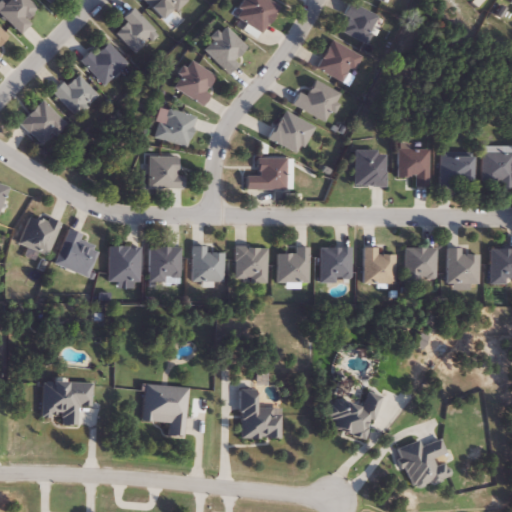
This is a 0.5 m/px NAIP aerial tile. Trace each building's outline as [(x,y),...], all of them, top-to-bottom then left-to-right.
[(15,35),(0,20),(0,1),(1,0),(21,0),(30,9),(22,18),(27,23),(15,35)] [(134,0),(182,0),(183,1),(171,12),(167,8),(154,20),(134,0)] [(226,16),(234,0),(261,0),(272,6),(257,33),(226,16)] [(332,31),(343,4),(372,15),(362,43),(332,31)] [(150,35),(130,55),(104,29),(125,9),(150,35)] [(221,76),(194,50),(217,27),(239,49),(228,60),(232,64),(221,76)] [(76,63),(97,41),(120,64),(98,86),(76,63)] [(341,85),(311,69),(325,41),(356,57),(341,85)] [(203,96),(196,108),(162,87),(179,61),(205,77),(196,92),(203,96)] [(91,98),(69,117),(47,92),(68,73),(91,98)] [(334,95),(320,123),(288,106),(302,78),(334,95)] [(13,124),(35,101),(60,124),(38,147),(13,124)] [(182,147),(146,140),(152,109),(188,117),(182,147)] [(261,140),(274,111),(307,127),(293,156),(261,140)] [(505,147),(505,187),(474,187),(474,147),(505,147)] [(389,178),(389,150),(422,150),(422,188),(404,188),(404,178),(389,178)] [(345,187),(345,152),(378,152),(378,187),(345,187)] [(432,154),(463,154),(463,184),(432,184),(432,154)] [(139,190),(139,158),(169,158),(169,176),(178,176),(178,190),(139,190)] [(240,177),(250,177),(250,159),(285,159),(285,191),(240,191),(240,177)] [(16,246),(30,213),(57,225),(43,257),(16,246)] [(49,264),(63,232),(93,245),(79,277),(49,264)] [(133,284),(101,284),(102,247),(133,248),(133,284)] [(142,282),(142,248),(176,248),(176,282),(142,282)] [(187,283),(187,248),(201,248),(201,254),(222,254),(222,283),(187,283)] [(263,283),(230,283),(230,248),(263,248),(263,283)] [(274,284),(274,256),(289,256),(289,248),(304,248),(304,284),(274,284)] [(314,248),(345,248),(345,283),(314,283),(314,248)] [(357,285),(357,249),(370,249),(370,256),(389,256),(389,285),(357,285)] [(431,249),(431,284),(398,284),(398,249),(431,249)] [(475,256),(475,285),(442,285),(442,250),(458,250),(458,256),(475,256)] [(483,250),(511,250),(511,284),(483,284),(483,250)] [(38,418),(37,383),(77,382),(78,426),(52,427),(52,418),(38,418)] [(162,437),(162,424),(138,424),(138,386),(182,387),(181,438),(162,437)] [(235,392),(252,392),(252,408),(276,408),(276,439),(235,439),(235,392)] [(362,440),(330,428),(332,422),(323,418),(330,399),(357,409),(361,396),(376,401),(362,440)] [(414,441),(416,447),(436,439),(442,455),(437,456),(445,478),(408,492),(392,450),(414,441)]
